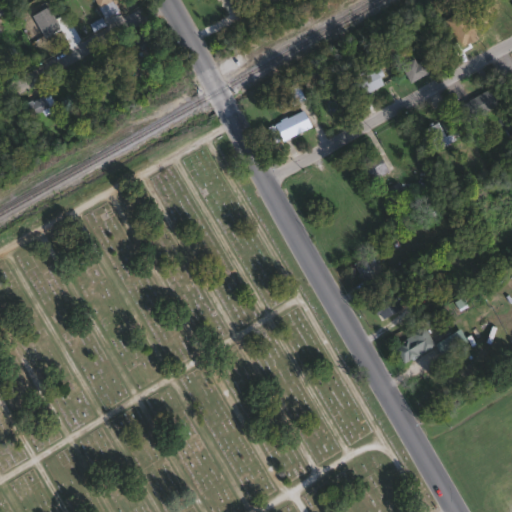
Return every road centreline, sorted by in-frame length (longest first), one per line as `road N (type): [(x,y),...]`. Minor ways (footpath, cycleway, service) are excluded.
road 1 (residential): [(265,180),(452,511)]
road 2 (residential): [(511,40),(265,180)]
road 3 (residential): [(168,0),(265,180)]
road 4 (residential): [(0,92),(166,0)]
